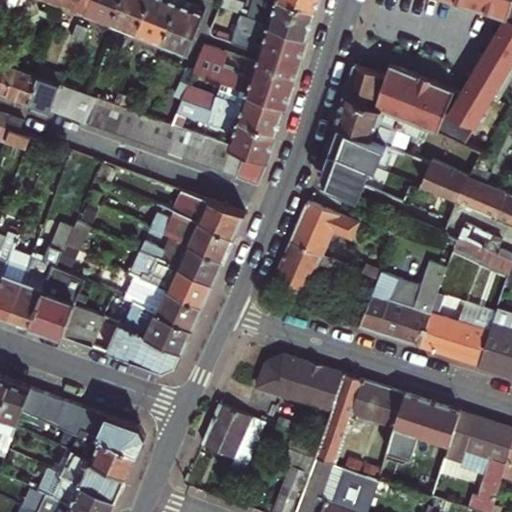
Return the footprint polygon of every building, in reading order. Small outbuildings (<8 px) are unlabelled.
[(39,0),(52,5),(62,9),(66,0),(39,0)] [(97,0),(66,0),(62,9),(78,16),(89,20),(97,0)] [(122,9),(98,0),(97,0),(89,20),(102,25),(114,30),(122,9)] [(98,0),(122,9),(126,0),(98,0)] [(126,0),(122,9),(138,16),(149,20),(157,0),(126,0)] [(173,30),(182,9),(167,2),(160,0),(157,0),(149,20),(173,30)] [(316,31),(320,19),(279,4),(272,24),(257,18),(263,0),(248,0),(241,22),(243,23),(311,46),(316,31)] [(326,0),(269,0),(279,4),(320,19),(326,0)] [(511,0),(438,0),(438,3),(506,26),(492,49),(507,57),(492,82),(478,74),(464,97),(392,72),(388,83),(378,114),(411,128),(438,138),(439,141),(483,160),(494,140),(487,136),(500,106),(511,78),(511,23),(510,23),(511,16),(511,0)] [(128,36),(140,41),(149,20),(138,16),(122,9),(114,30),(128,36)] [(182,9),(173,30),(199,40),(207,19),(197,15),(182,9)] [(26,28),(28,28),(33,14),(32,14),(29,12),(23,27),(26,28)] [(33,14),(28,28),(33,31),(39,17),(33,14)] [(511,78),(500,106),(508,109),(511,99),(511,16),(510,23),(511,23),(511,78)] [(154,46),(165,50),(173,30),(149,20),(140,41),(154,46)] [(307,58),(311,46),(243,23),(234,51),(262,61),(260,66),(300,81),(307,58)] [(179,56),(191,61),(199,40),(173,30),(165,50),(179,56)] [(79,50),(85,35),(83,34),(80,33),(74,48),(79,50)] [(85,53),(91,38),(85,35),(79,50),(80,51),(85,53)] [(492,49),(478,74),(492,82),(507,57),(492,49)] [(124,67),(129,69),(135,55),(134,55),(130,53),(124,67)] [(296,93),(300,81),(260,66),(258,71),(208,53),(205,54),(204,56),(195,80),(219,89),(289,113),(296,93)] [(135,55),(129,69),(130,70),(136,72),(142,58),(135,55)] [(15,76),(7,74),(0,70),(0,102),(5,104),(15,76)] [(356,72),(347,102),(378,114),(388,83),(356,72)] [(46,119),(88,134),(98,106),(88,103),(62,93),(35,84),(15,76),(5,104),(46,119)] [(183,91),(189,94),(195,80),(188,77),(183,91)] [(186,100),(184,106),(210,116),(280,142),(287,122),(289,113),(219,89),(212,109),(186,100)] [(406,141),(411,128),(378,114),(347,102),(341,120),(337,131),(341,132),(366,141),(371,144),(372,146),(388,152),(390,153),(391,151),(396,137),(406,141)] [(158,156),(171,161),(185,166),(200,171),(212,175),(226,180),(240,185),(250,189),(261,193),(270,172),(271,169),(259,164),(250,161),(235,156),(230,154),(222,151),(209,146),(201,143),(194,141),(180,136),(172,133),(167,131),(152,126),(140,122),(139,121),(136,120),(126,116),(112,111),(111,111),(98,106),(88,134),(102,139),(116,144),(131,150),(144,154),(145,151),(158,156)] [(206,129),(235,140),(230,154),(235,156),(250,161),(259,164),(271,169),(276,153),(280,142),(210,116),(206,129)] [(0,133),(12,138),(20,141),(24,131),(0,122),(0,133)] [(320,188),(343,197),(366,141),(341,132),(332,155),(320,188)] [(20,141),(12,138),(8,150),(29,158),(33,146),(20,141)] [(366,141),(343,197),(361,204),(373,174),(378,176),(388,152),(372,146),(371,144),(366,141)] [(471,186),(434,171),(425,192),(435,196),(461,207),(471,186)] [(509,202),(471,186),(461,207),(479,215),(500,224),(509,202)] [(511,203),(509,202),(500,224),(511,228),(511,203)] [(248,222),(210,209),(201,231),(237,247),(244,231),(248,222)] [(336,238),(342,225),(310,210),(303,226),(292,251),(335,269),(337,264),(327,259),(336,238)] [(234,255),(237,247),(201,231),(185,224),(178,221),(174,230),(159,223),(154,237),(227,269),(234,255)] [(349,244),(355,230),(342,225),(336,238),(349,244)] [(159,248),(153,265),(163,269),(216,293),(223,278),(227,269),(154,237),(150,245),(159,248)] [(0,245),(0,298),(17,252),(0,245)] [(0,322),(5,324),(14,328),(31,279),(23,276),(26,269),(33,249),(20,245),(17,252),(0,298),(0,322)] [(510,286),(511,279),(511,267),(463,247),(456,264),(510,286)] [(46,276),(43,284),(31,279),(14,328),(21,330),(50,341),(67,347),(78,315),(46,301),(54,281),(59,283),(61,278),(70,256),(57,250),(46,276)] [(323,272),(332,276),(335,269),(292,251),(283,272),(275,292),(308,306),(323,272)] [(23,276),(31,279),(34,272),(26,269),(23,276)] [(148,283),(146,289),(153,292),(206,316),(213,300),(216,293),(163,269),(156,286),(148,283)] [(422,354),(433,321),(451,277),(431,270),(423,294),(385,280),(361,335),(392,345),(422,354)] [(46,276),(34,272),(31,279),(43,284),(46,276)] [(202,324),(206,316),(153,292),(146,309),(139,306),(136,312),(195,339),(202,324)] [(462,330),(492,340),(495,331),(499,320),(469,310),(462,330)] [(195,339),(136,312),(127,336),(185,362),(193,345),(195,339)] [(78,315),(67,347),(94,357),(106,327),(78,315)] [(499,320),(495,331),(511,336),(511,319),(500,316),(499,320)] [(433,321),(422,354),(454,365),(481,373),(492,340),(462,330),(433,321)] [(511,383),(511,336),(495,331),(492,340),(481,373),(509,382),(511,383)] [(183,367),(185,362),(127,336),(121,334),(111,363),(118,365),(164,382),(177,377),(179,376),(183,367)] [(326,411),(339,371),(278,352),(260,360),(255,377),(252,388),(326,411)] [(339,371),(326,411),(315,448),(312,457),(320,459),(327,462),(331,463),(340,433),(358,377),(350,375),(339,371)] [(388,426),(398,390),(379,384),(358,377),(340,433),(349,435),(356,415),(388,426)] [(0,422),(12,389),(2,385),(0,384),(0,422)] [(0,440),(15,446),(19,436),(23,423),(33,396),(24,393),(12,389),(0,422),(0,440)] [(388,426),(382,449),(406,456),(414,432),(444,442),(455,408),(423,398),(398,390),(388,426)] [(33,396),(23,423),(36,428),(47,401),(33,396)] [(61,407),(47,401),(36,428),(50,434),(61,407)] [(258,422),(217,403),(199,443),(243,462),(258,422)] [(88,423),(90,417),(66,408),(60,421),(68,424),(71,416),(88,423)] [(511,426),(489,419),(471,413),(455,408),(444,442),(503,461),(511,431),(511,426)] [(58,427),(73,434),(79,436),(138,463),(143,452),(145,448),(141,436),(90,417),(88,423),(71,416),(68,424),(60,421),(58,427)] [(511,431),(503,461),(511,463),(511,431)] [(135,470),(138,463),(79,436),(75,443),(81,446),(74,461),(128,485),(135,470)] [(15,446),(0,440),(0,448),(13,454),(15,446)] [(488,506),(498,475),(503,461),(444,442),(435,469),(451,474),(455,464),(479,472),(474,490),(468,489),(463,504),(487,511),(488,506)] [(290,511),(311,459),(283,449),(278,462),(286,465),(270,511),(290,511)] [(63,484),(74,461),(56,453),(45,476),(51,478),(63,484)] [(290,511),(364,511),(372,484),(374,476),(331,463),(327,462),(320,459),(312,457),(311,459),(290,511)] [(128,485),(74,461),(63,484),(117,509),(124,493),(128,485)] [(511,463),(503,461),(498,475),(511,479),(511,463)] [(379,478),(374,476),(372,484),(382,487),(384,479),(379,478)] [(116,511),(117,509),(63,484),(51,478),(41,500),(47,503),(66,511),(116,511)] [(418,479),(415,489),(427,493),(430,483),(418,479)] [(436,499),(432,511),(435,511),(440,511),(444,502),(436,499)] [(66,511),(47,503),(43,511),(66,511)]
